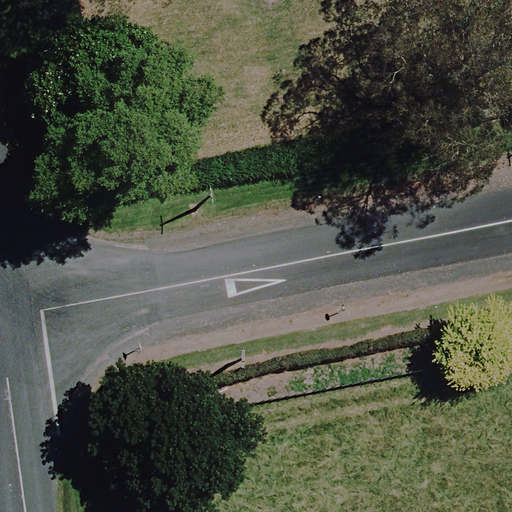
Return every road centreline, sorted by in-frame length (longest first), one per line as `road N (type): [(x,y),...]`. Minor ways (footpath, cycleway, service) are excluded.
road 1 (residential): [(0,320),(511,220)]
road 2 (unclassified): [(0,329),(24,511)]
